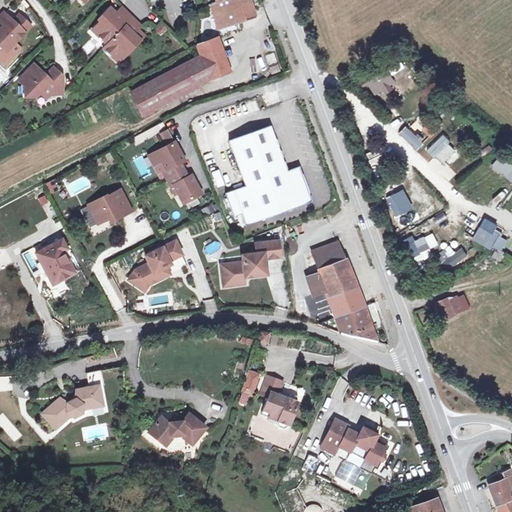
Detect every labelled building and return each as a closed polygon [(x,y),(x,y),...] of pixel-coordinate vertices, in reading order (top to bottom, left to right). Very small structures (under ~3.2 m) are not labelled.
[(234,21),(226,0),(220,0),(216,1),(210,5),(217,27),(234,21)] [(226,0),(234,21),(235,24),(255,17),(249,0),(226,0)] [(104,18),(96,27),(102,32),(98,36),(107,44),(104,48),(113,57),(117,53),(122,58),(143,36),(136,29),(131,35),(123,28),(132,18),(128,15),(119,24),(113,18),(116,15),(110,9),(102,16),(104,18)] [(116,15),(113,18),(119,24),(128,15),(122,9),(116,15)] [(0,21),(4,25),(0,29),(0,42),(0,43),(0,42),(0,45),(6,51),(30,26),(24,20),(23,21),(18,16),(13,22),(4,13),(0,16),(0,21)] [(132,18),(123,28),(131,35),(136,29),(139,26),(132,18)] [(159,37),(168,30),(163,23),(154,29),(159,37)] [(96,27),(93,31),(98,36),(102,32),(96,27)] [(200,56),(131,93),(142,115),(207,81),(229,73),(217,38),(196,46),(200,56)] [(117,53),(113,57),(118,62),(122,58),(117,53)] [(33,64),(19,79),(25,85),(25,96),(36,96),(40,92),(46,98),(52,93),(53,94),(63,94),(62,77),(45,75),(33,64)] [(362,89),(369,85),(375,93),(384,87),(388,85),(393,81),(383,65),(364,77),(358,82),(362,89)] [(54,67),(45,75),(62,77),(54,67)] [(430,122),(423,129),(430,136),(437,129),(430,122)] [(246,185),(225,193),(234,216),(241,214),(245,225),(311,201),(299,167),(286,171),(269,126),(229,141),(246,185)] [(423,143),(406,126),(399,133),(417,150),(423,143)] [(160,133),(167,146),(174,142),(177,141),(170,128),(160,133)] [(444,160),(453,150),(441,138),(427,150),(433,157),(437,153),(444,160)] [(166,170),(163,171),(171,186),(174,185),(178,193),(183,203),(201,194),(191,175),(187,177),(180,163),(184,161),(174,142),(167,146),(156,152),(161,161),(166,170)] [(161,161),(156,152),(149,156),(154,165),(161,161)] [(511,164),(501,154),(493,164),(511,180),(511,164)] [(217,188),(224,185),(219,170),(212,173),(217,188)] [(53,180),(45,184),(50,195),(58,191),(53,180)] [(106,196),(88,205),(98,224),(108,219),(115,215),(117,219),(131,212),(120,190),(106,197),(106,196)] [(404,190),(385,198),(394,218),(412,210),(404,190)] [(481,205),(478,211),(492,218),(495,212),(481,205)] [(381,226),(385,236),(390,234),(387,224),(381,226)] [(433,234),(445,231),(443,225),(431,228),(433,234)] [(480,227),(476,235),(495,245),(499,237),(502,232),(488,225),(485,229),(480,227)] [(424,237),(415,241),(412,236),(404,240),(413,257),(421,253),(430,248),(424,237)] [(61,240),(36,254),(52,284),(74,273),(62,251),(66,249),(61,240)] [(135,270),(132,274),(148,285),(169,274),(163,263),(181,255),(174,241),(145,256),(148,263),(135,270)] [(255,244),(256,254),(242,255),(243,262),(221,265),(223,279),(233,278),(234,285),(246,283),(245,273),(254,272),(254,276),(266,275),(264,259),(280,257),(278,241),(255,244)] [(339,247),(314,256),(319,273),(333,311),(335,318),(364,308),(356,289),(339,247)] [(462,248),(454,253),(450,247),(437,256),(447,269),(467,255),(462,248)] [(501,262),(505,252),(495,248),(492,258),(501,262)] [(319,273),(307,278),(321,315),(333,311),(319,273)] [(148,285),(132,274),(128,280),(143,291),(148,285)] [(233,278),(223,279),(223,286),(234,285),(233,278)] [(457,295),(437,303),(443,319),(464,310),(458,298),(457,295)] [(458,298),(464,310),(470,308),(464,295),(458,298)] [(137,299),(136,306),(149,309),(150,301),(137,299)] [(364,308),(335,318),(341,334),(376,342),(364,308)] [(258,342),(268,345),(271,334),(261,331),(258,342)] [(42,414),(51,424),(52,423),(60,423),(61,424),(71,416),(74,417),(82,413),(82,409),(96,407),(95,406),(101,400),(98,386),(103,385),(100,371),(86,373),(89,388),(75,390),(75,399),(67,403),(60,398),(42,414)] [(248,373),(243,390),(252,393),(258,376),(248,373)] [(287,399),(278,395),(283,382),(267,376),(260,394),(268,397),(263,410),(271,413),(269,418),(279,421),(278,424),(279,427),(284,429),(286,428),(287,425),(289,425),(297,402),(296,402),(297,399),(296,396),(291,395),(288,396),(287,399)] [(192,445),(204,430),(187,416),(182,421),(170,423),(168,425),(160,419),(147,435),(163,447),(170,438),(181,437),(192,445)] [(350,451),(354,443),(369,451),(360,468),(361,469),(371,474),(375,466),(378,467),(389,445),(375,438),(377,433),(362,426),(360,431),(335,419),(320,448),(334,455),(339,446),(350,451)] [(344,461),(336,477),(353,486),(361,469),(360,468),(369,451),(354,443),(350,451),(345,461),(344,461)] [(303,467),(313,471),(317,458),(308,455),(303,467)] [(491,483),(488,485),(494,501),(496,507),(511,500),(511,499),(509,493),(511,491),(511,479),(509,471),(501,474),(503,479),(496,481),(491,483)] [(440,511),(436,498),(411,507),(412,511),(440,511)] [(511,511),(511,500),(496,507),(498,511),(511,511)]
